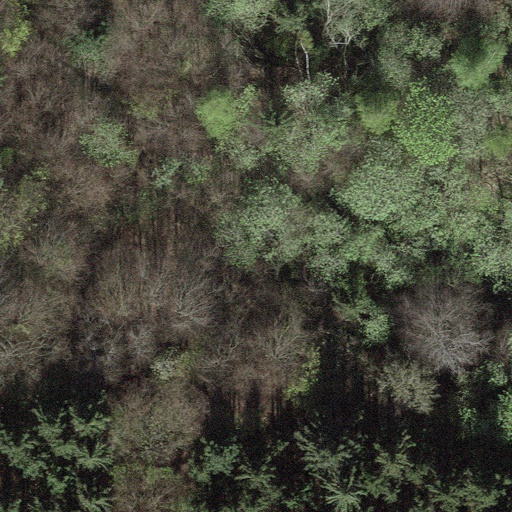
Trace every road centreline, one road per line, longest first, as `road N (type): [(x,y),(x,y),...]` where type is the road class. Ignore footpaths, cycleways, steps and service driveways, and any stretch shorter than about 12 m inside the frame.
road 1 (track): [(0,18),(307,208),(511,293)]
road 2 (track): [(0,378),(247,396),(511,454)]
